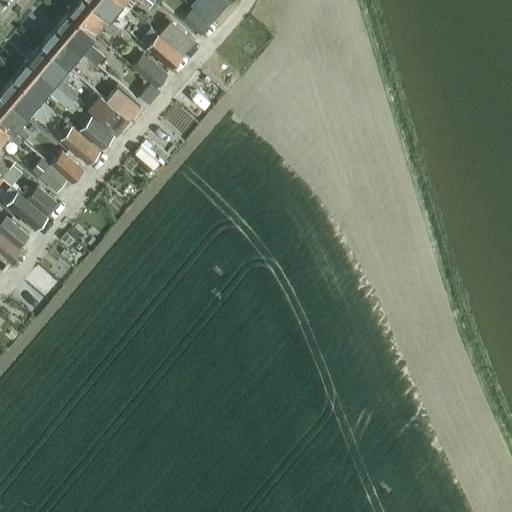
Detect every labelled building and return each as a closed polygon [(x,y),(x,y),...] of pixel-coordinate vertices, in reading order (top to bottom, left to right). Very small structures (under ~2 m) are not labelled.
[(113,36),(119,29),(85,0),(76,0),(67,12),(94,34),(101,26),(113,36)] [(128,9),(121,3),(117,0),(85,0),(119,29),(126,21),(121,17),(128,9)] [(136,0),(148,10),(155,2),(151,0),(117,0),(121,3),(128,9),(134,0),(136,0)] [(184,0),(210,22),(228,0),(184,0)] [(182,20),(200,35),(210,22),(192,7),(182,20)] [(88,41),(94,34),(67,12),(53,28),(95,64),(103,54),(88,41)] [(169,20),(158,34),(182,54),(193,40),(169,20)] [(182,54),(149,27),(138,41),(170,68),(182,54)] [(89,71),(95,64),(53,28),(39,45),(65,67),(67,66),(74,57),(89,71)] [(71,70),(67,66),(65,67),(39,45),(25,61),(59,90),(77,105),(77,104),(71,99),(76,93),(58,77),(64,69),(68,73),(71,70)] [(142,53),(131,65),(156,86),(166,73),(142,53)] [(70,112),(77,105),(59,90),(25,61),(12,77),(38,100),(45,91),(70,112)] [(52,111),(38,100),(12,77),(0,90),(0,94),(25,116),(30,109),(44,121),(52,111)] [(148,104),(158,92),(159,90),(149,83),(138,96),(148,104)] [(128,120),(116,86),(104,100),(128,120)] [(18,124),(25,116),(0,94),(0,121),(21,140),(28,132),(18,124)] [(104,100),(99,96),(88,109),(116,133),(128,120),(104,100)] [(100,148),(112,135),(90,117),(79,130),(100,148)] [(20,139),(21,140),(0,121),(0,145),(7,137),(16,144),(20,139)] [(60,140),(87,164),(98,151),(70,128),(60,140)] [(32,147),(37,140),(29,133),(23,140),(32,147)] [(49,164),(70,182),(71,182),(82,169),(60,150),(49,164)] [(67,179),(41,158),(31,170),(57,191),(67,179)] [(37,185),(30,194),(20,186),(19,187),(10,180),(8,183),(44,214),(55,201),(37,185)] [(46,217),(25,198),(13,211),(34,230),(46,217)] [(30,235),(5,214),(0,220),(0,231),(19,247),(30,235)] [(0,251),(9,260),(19,249),(0,232),(0,251)] [(65,233),(60,239),(67,244),(72,239),(65,233)]
